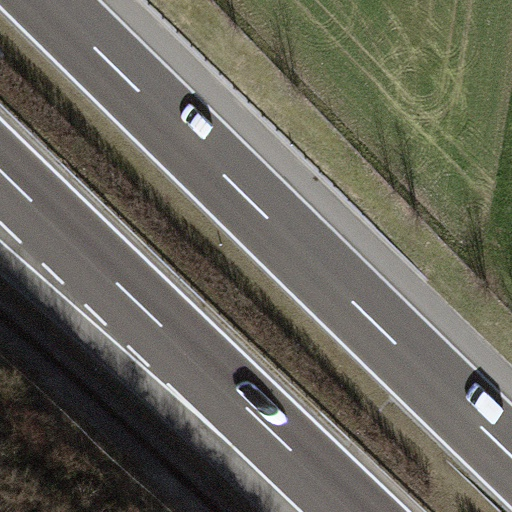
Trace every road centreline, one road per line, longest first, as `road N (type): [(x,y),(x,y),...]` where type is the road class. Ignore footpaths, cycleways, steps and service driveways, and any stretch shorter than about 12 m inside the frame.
road 1 (motorway): [(511,452),(49,0)]
road 2 (motorway): [(0,172),(352,511)]
